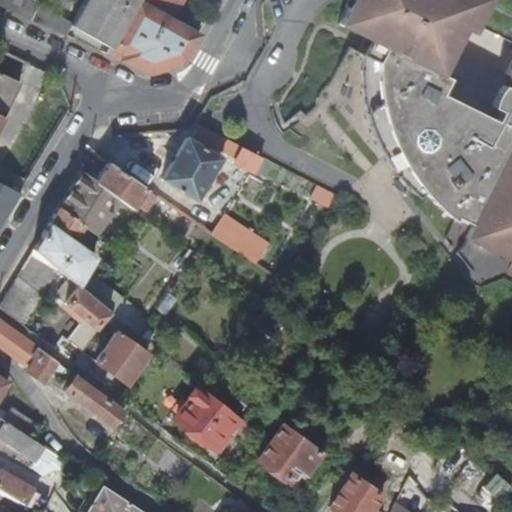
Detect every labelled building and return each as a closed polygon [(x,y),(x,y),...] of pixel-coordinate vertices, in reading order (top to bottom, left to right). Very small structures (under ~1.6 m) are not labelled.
[(23,0),(0,0),(0,6),(29,19),(35,5),(23,0)] [(107,48),(104,54),(147,73),(184,61),(198,35),(171,18),(181,0),(83,0),(69,26),(107,48)] [(511,82),(511,86),(511,94),(505,90),(488,124),(443,102),(452,84),(447,82),(470,37),(479,42),(496,6),(484,0),(359,0),(342,36),(384,57),(378,67),(382,110),(369,117),(390,164),(414,194),(419,190),(457,227),(461,223),(474,230),(468,243),(511,263),(511,82)] [(0,123),(21,81),(0,71),(0,123)] [(213,132),(199,126),(195,138),(209,143),(213,132)] [(172,140),(146,131),(138,153),(164,163),(172,140)] [(195,199),(219,157),(185,138),(161,180),(195,199)] [(262,154),(244,144),(236,158),(255,169),(262,154)] [(262,154),(255,169),(264,174),(272,160),(262,154)] [(109,163),(95,181),(120,199),(133,209),(143,194),(148,198),(152,192),(109,163)] [(80,169),(57,206),(84,226),(96,234),(120,199),(95,181),(80,169)] [(0,226),(20,193),(0,181),(0,226)] [(170,205),(159,197),(155,205),(165,212),(170,205)] [(32,249),(60,270),(76,284),(79,279),(95,258),(73,241),(84,226),(57,206),(32,249)] [(223,212),(209,233),(257,266),(271,244),(223,212)] [(142,267),(109,243),(101,254),(134,277),(142,267)] [(32,249),(16,275),(42,296),(60,270),(32,249)] [(270,274),(279,281),(292,262),(282,255),(270,274)] [(142,267),(134,277),(141,283),(166,300),(171,289),(142,267)] [(79,279),(76,284),(76,285),(84,291),(88,286),(79,279)] [(12,280),(0,301),(0,309),(22,326),(39,299),(12,280)] [(84,291),(111,313),(118,303),(120,302),(92,280),(88,286),(84,291)] [(99,320),(106,326),(115,315),(111,313),(84,291),(76,285),(63,303),(93,326),(99,320)] [(111,313),(115,315),(122,307),(118,303),(111,313)] [(122,307),(115,315),(119,319),(126,310),(122,307)] [(115,315),(106,326),(114,333),(126,341),(133,332),(125,324),(119,319),(115,315)] [(133,332),(135,333),(142,325),(132,316),(125,324),(133,332)] [(37,319),(29,331),(76,365),(84,354),(85,353),(37,319)] [(0,321),(0,346),(28,366),(26,369),(42,381),(56,362),(0,321)] [(126,341),(114,333),(95,360),(127,383),(146,357),(126,341)] [(84,354),(76,365),(86,372),(93,361),(84,354)] [(129,435),(139,422),(75,375),(63,394),(112,426),(114,423),(129,435)] [(0,416),(3,419),(32,437),(37,428),(9,409),(6,413),(0,409),(0,394),(8,381),(0,376),(0,416)] [(233,430),(236,426),(242,420),(230,411),(203,389),(177,420),(213,452),(221,443),(224,446),(236,434),(233,430)] [(32,437),(3,419),(0,422),(0,438),(30,459),(27,464),(41,477),(58,471),(66,461),(32,437)] [(236,426),(251,439),(256,433),(242,420),(236,426)] [(316,451),(281,426),(257,459),(285,480),(295,467),(301,471),(316,451)] [(0,493),(30,511),(41,511),(46,504),(29,493),(31,491),(0,472),(0,493)] [(377,511),(386,501),(354,477),(331,508),(336,511),(377,511)] [(142,511),(101,484),(82,511),(142,511)] [(391,510),(390,511),(418,511),(402,499),(391,510)]
